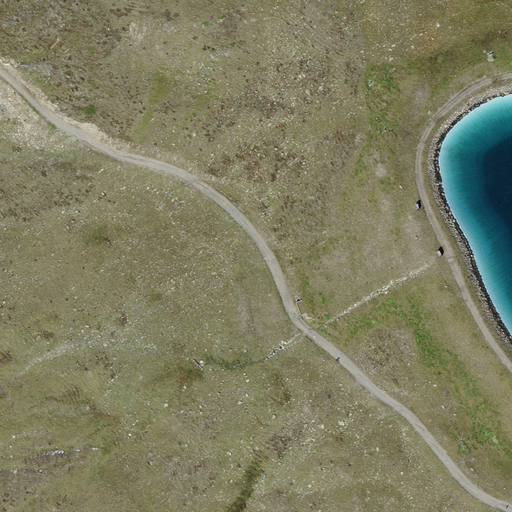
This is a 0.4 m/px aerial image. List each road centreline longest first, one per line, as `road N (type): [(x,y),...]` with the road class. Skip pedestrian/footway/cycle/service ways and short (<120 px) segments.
road 1 (track): [(0,70),(92,145),(167,168),(221,202),(262,244),(295,322),(403,412),(469,488),(511,509)]
road 2 (track): [(511,76),(465,92),(419,131),(416,189),(481,322),(511,363)]
